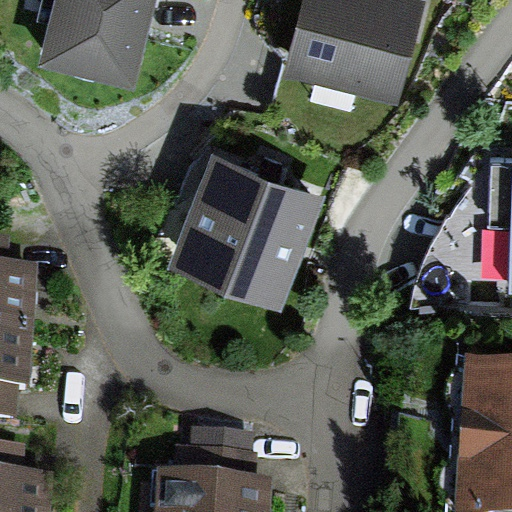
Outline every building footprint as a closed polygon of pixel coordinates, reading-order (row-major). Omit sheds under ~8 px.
[(152,9),(154,0),(55,0),(39,69),(133,91),(152,9)] [(303,0),(284,76),(396,105),(411,51),(424,1),(420,0),(303,0)] [(199,156),(163,259),(280,300),(316,197),(199,156)] [(507,283),(511,283),(511,160),(496,160),(494,222),(508,222),(507,283)] [(0,416),(15,418),(17,388),(29,389),(38,268),(7,265),(9,240),(0,239),(0,416)] [(511,511),(511,370),(461,366),(448,511),(463,511),(511,511)] [(0,511),(42,511),(46,477),(29,476),(32,447),(0,443),(0,511)] [(185,479),(163,477),(160,511),(265,511),(267,489),(250,488),(253,458),(187,452),(185,479)]
